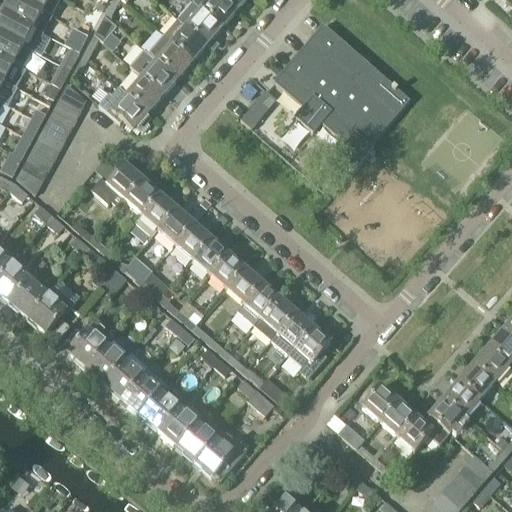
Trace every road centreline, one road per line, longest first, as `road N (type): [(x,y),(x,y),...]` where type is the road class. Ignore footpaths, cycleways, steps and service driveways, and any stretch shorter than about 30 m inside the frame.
road 1 (residential): [(380,327),(180,145),(297,0)]
road 2 (residential): [(219,511),(302,427),(380,327)]
road 3 (residential): [(179,511),(0,356)]
road 4 (residential): [(380,327),(511,175)]
